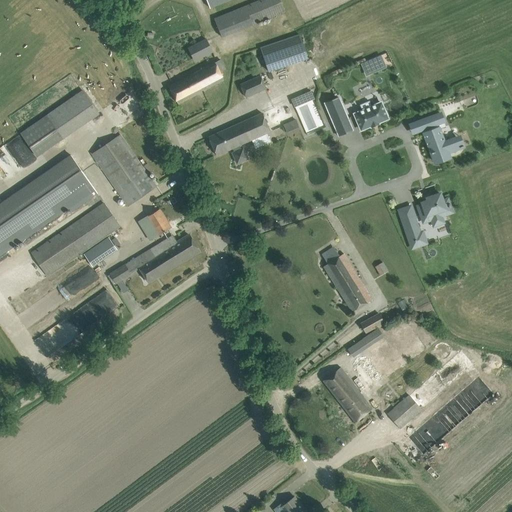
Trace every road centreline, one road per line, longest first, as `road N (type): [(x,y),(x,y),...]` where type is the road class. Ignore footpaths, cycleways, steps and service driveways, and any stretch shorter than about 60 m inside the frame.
road 1 (unclassified): [(360,511),(285,430),(258,373),(225,257)]
road 2 (unclassified): [(0,419),(225,257)]
road 3 (unclassified): [(219,242),(143,56),(98,0)]
road 4 (residential): [(363,193),(420,173),(403,131),(352,159)]
road 5 (residential): [(219,242),(363,193)]
